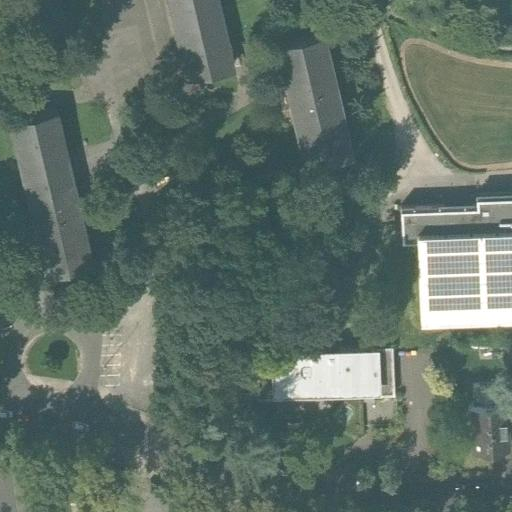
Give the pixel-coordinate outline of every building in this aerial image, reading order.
[(164,0),(182,79),(208,73),(233,67),(228,45),(217,0),(164,0)] [(324,34),(273,46),(281,83),(294,136),(302,170),(351,159),(333,78),(333,74),(324,34)] [(57,110),(7,121),(44,280),(94,268),(83,221),(74,185),(73,179),(66,151),(57,110)] [(417,255),(420,322),(511,317),(511,194),(477,197),(478,205),(456,206),(402,209),(403,238),(416,237),(417,251),(417,255)] [(334,258),(360,274),(375,248),(362,241),(348,233),(334,258)] [(391,342),(255,348),(257,397),(367,392),(393,391),(391,342)] [(504,396),(468,398),(470,440),(489,439),(506,438),(504,396)]
